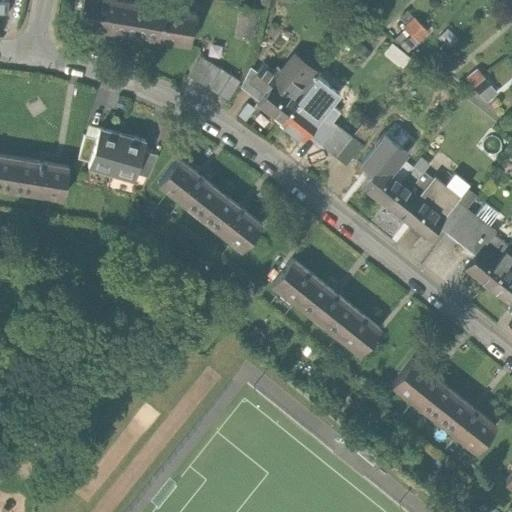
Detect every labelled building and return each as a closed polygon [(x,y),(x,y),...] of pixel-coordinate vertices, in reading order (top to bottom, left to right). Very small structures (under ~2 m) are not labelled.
[(113,36),(119,1),(114,0),(79,0),(78,12),(75,30),(113,36)] [(152,42),(157,7),(143,4),(119,1),(113,36),(152,42)] [(240,3),(234,36),(253,39),(258,6),(240,3)] [(157,7),(152,42),(190,48),(193,30),(195,13),(157,7)] [(421,26),(414,19),(403,30),(410,37),(421,26)] [(410,37),(419,45),(429,34),(421,26),(410,37)] [(281,127),(307,91),(320,75),(293,55),(279,74),(264,63),(257,74),(252,70),(242,83),(239,87),(254,98),(259,102),(255,108),(281,127)] [(201,59),(188,78),(228,102),(239,87),(242,83),(201,59)] [(484,78),(477,70),(466,79),(474,88),(484,78)] [(484,78),(474,88),(488,102),(498,91),(484,78)] [(315,145),(332,123),(320,115),(327,106),(307,91),(281,127),(304,144),(308,139),(312,143),(315,145)] [(122,129),(99,123),(86,166),(109,173),(122,129)] [(332,123),(315,145),(334,161),(352,138),(332,123)] [(134,181),(147,137),(122,129),(109,173),(134,181)] [(368,179),(359,190),(382,208),(401,185),(392,178),(409,156),(385,137),(360,168),(364,172),(362,174),(365,177),(368,179)] [(352,138),(334,161),(344,168),(361,145),(352,138)] [(0,158),(0,193),(11,196),(16,161),(0,158)] [(46,165),(16,161),(11,196),(64,203),(69,169),(46,165)] [(178,161),(157,187),(202,222),(222,195),(200,178),(178,161)] [(418,199),(401,185),(382,208),(407,227),(427,243),(438,229),(458,204),(461,200),(434,179),(418,199)] [(222,195),(202,222),(240,252),(261,226),(242,211),(222,195)] [(458,204),(438,229),(448,236),(467,211),(458,204)] [(475,217),(467,211),(448,236),(456,243),(475,217)] [(474,257),(463,271),(491,292),(507,271),(511,264),(511,245),(509,250),(498,241),(501,237),(475,217),(456,243),(469,253),(474,257)] [(117,249),(114,239),(104,242),(107,252),(117,249)] [(299,311),(321,285),(292,261),(280,275),(270,287),(299,311)] [(511,274),(507,271),(491,292),(511,310),(511,274)] [(328,335),(350,308),(335,296),(321,285),(299,311),(328,335)] [(238,316),(229,308),(222,316),(231,324),(238,316)] [(350,308),(328,335),(358,359),(369,344),(379,332),(350,308)] [(256,328),(249,336),(257,343),(264,335),(256,328)] [(414,361),(391,388),(436,425),(459,399),(434,378),(414,361)] [(459,399),(436,425),(473,457),(496,431),(474,412),(459,399)] [(432,456),(424,450),(418,457),(426,464),(432,456)] [(511,491),(511,474),(503,485),(511,491)] [(481,495),(474,490),(468,497),(475,503),(481,495)]
